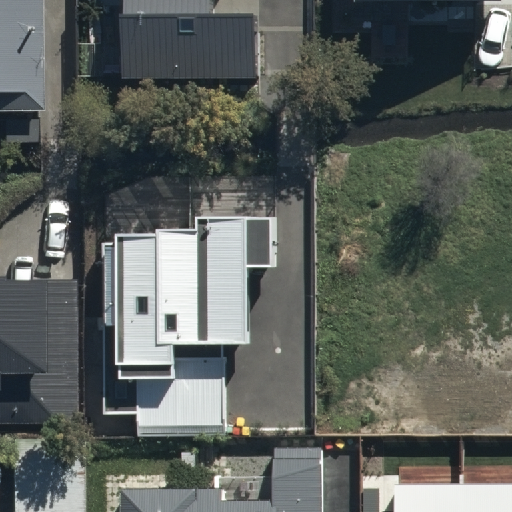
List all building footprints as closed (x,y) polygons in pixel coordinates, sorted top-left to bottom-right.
[(41,137),(39,0),(0,0),(0,101),(3,101),(4,138),(41,137)] [(120,0),(121,77),(256,77),(256,14),(211,14),(210,0),(120,0)] [(139,403),(139,430),(227,429),(226,331),(249,331),(249,258),(275,257),(275,203),(198,203),(198,215),(157,215),(157,221),(121,221),(121,236),(103,236),(103,260),(106,260),(106,314),(106,402),(139,403)] [(507,323),(507,378),(511,378),(511,242),(507,242),(507,259),(486,258),(486,323),(507,323)] [(0,414),(76,414),(74,269),(46,270),(46,260),(2,260),(2,253),(0,253),(0,414)] [(84,511),(83,433),(12,435),(13,511),(84,511)] [(122,484),(122,511),(322,511),(322,454),(271,455),(271,496),(220,497),(220,483),(122,484)] [(511,511),(511,484),(394,485),(394,511),(511,511)]
